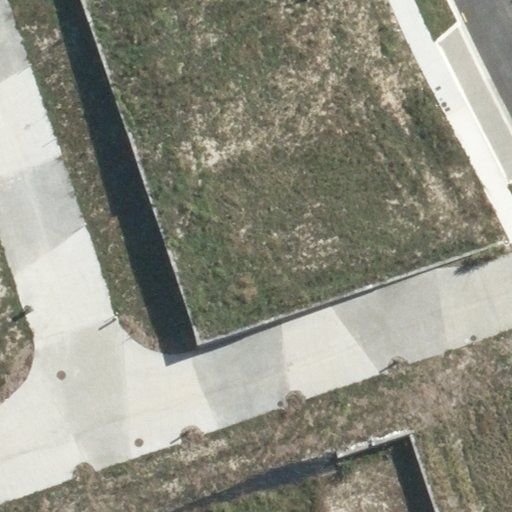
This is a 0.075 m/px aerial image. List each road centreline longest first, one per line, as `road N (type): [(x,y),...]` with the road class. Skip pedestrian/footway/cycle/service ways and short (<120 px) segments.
road 1 (residential): [(511,278),(108,420)]
road 2 (residential): [(108,420),(0,105)]
